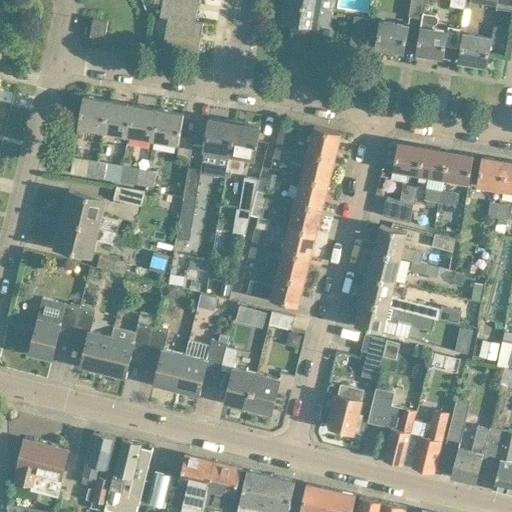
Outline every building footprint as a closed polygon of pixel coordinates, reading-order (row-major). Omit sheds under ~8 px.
[(163,3),(161,16),(168,17),(173,18),(195,21),(197,10),(198,4),(198,0),(168,0),(168,4),(163,3)] [(333,8),(334,0),(286,0),(283,18),(319,24),(322,6),(333,8)] [(423,14),(424,10),(425,0),(412,0),(410,12),(423,14)] [(465,8),(467,0),(466,0),(452,0),(452,6),(465,8)] [(0,48),(7,20),(11,21),(14,9),(0,5),(0,48)] [(444,58),(449,32),(434,29),(435,22),(439,20),(440,15),(437,12),(424,10),(423,14),(421,27),(416,53),(444,58)] [(462,10),(461,22),(475,23),(476,11),(462,10)] [(90,36),(100,38),(105,38),(108,20),(93,18),(90,36)] [(163,45),(163,46),(198,52),(203,22),(195,21),(173,18),(170,34),(165,33),(163,45)] [(381,21),(377,47),(404,51),(409,26),(381,21)] [(491,38),(464,33),(459,60),(487,65),(491,38)] [(104,131),(109,100),(84,96),(78,126),(104,131)] [(128,135),(133,105),(109,100),(104,131),(128,135)] [(154,139),(158,109),(133,105),(128,135),(154,139)] [(180,137),(184,113),(158,109),(154,139),(179,143),(177,158),(190,160),(193,139),(180,137)] [(229,153),(234,122),(209,117),(203,149),(229,153)] [(297,117),(284,162),(302,167),(314,122),(297,117)] [(260,126),(234,122),(229,153),(226,169),(241,172),(244,156),(255,158),(260,126)] [(341,132),(314,125),(308,150),(335,157),(341,132)] [(292,130),(280,127),(276,142),(288,145),(292,130)] [(115,141),(114,155),(131,156),(132,142),(115,141)] [(284,160),(288,145),(276,142),(273,157),(284,160)] [(398,142),(394,168),(393,170),(419,174),(424,146),(398,142)] [(424,146),(419,174),(429,176),(427,188),(442,191),(444,179),(448,151),(424,146)] [(329,182),(333,166),(335,157),(308,150),(302,175),(329,182)] [(469,183),(474,155),(448,151),(444,179),(469,183)] [(502,191),(506,161),(482,157),(477,187),(502,191)] [(96,177),(98,162),(90,160),(88,175),(96,177)] [(511,161),(506,161),(502,191),(511,193),(511,161)] [(108,163),(98,162),(96,177),(105,178),(108,163)] [(201,169),(188,167),(183,199),(196,201),(201,169)] [(203,167),(198,200),(211,202),(216,169),(203,167)] [(146,185),(148,170),(140,169),(137,183),(146,185)] [(157,172),(148,170),(146,185),(155,186),(157,172)] [(323,206),(329,182),(302,175),(296,200),(323,206)] [(272,178),(268,177),(260,176),(259,180),(257,190),(269,193),(272,178)] [(255,205),(257,190),(259,180),(245,177),(240,208),(252,211),(253,205),(255,205)] [(142,205),(145,191),(117,186),(114,199),(142,205)] [(427,188),(425,200),(440,203),(442,191),(427,188)] [(105,198),(69,189),(62,218),(117,231),(120,219),(101,214),(105,198)] [(265,207),(269,193),(257,190),(255,205),(265,207)] [(442,191),(440,203),(454,205),(457,193),(442,191)] [(388,197),(384,211),(383,214),(410,222),(413,203),(388,197)] [(316,231),(320,216),(323,206),(296,200),(287,198),(284,211),(292,213),(289,224),(316,231)] [(490,202),(488,215),(497,217),(500,203),(490,202)] [(500,203),(497,217),(507,218),(509,205),(500,203)] [(114,243),(117,231),(62,218),(55,246),(91,255),(95,239),(114,243)] [(192,224),(186,233),(197,241),(203,233),(192,224)] [(310,256),(316,231),(289,224),(283,249),(310,256)] [(403,248),(407,232),(380,224),(374,249),(401,257),(412,260),(427,263),(429,254),(403,248)] [(268,230),(256,227),(252,241),(264,244),(268,230)] [(434,234),(431,246),(452,252),(455,239),(434,234)] [(260,259),(264,244),(252,241),(249,256),(260,259)] [(304,281),(308,265),(310,256),(283,249),(277,274),(304,281)] [(395,282),(401,257),(374,249),(368,275),(395,282)] [(155,253),(151,269),(165,272),(169,256),(155,253)] [(100,254),(97,266),(125,273),(128,261),(100,254)] [(40,255),(30,256),(30,268),(41,267),(40,255)] [(439,267),(427,263),(412,260),(409,270),(437,278),(439,267)] [(469,263),(467,271),(475,272),(477,265),(469,263)] [(298,306),(304,281),(277,274),(274,286),(250,279),(246,293),(298,306)] [(391,296),(395,282),(368,275),(361,299),(434,318),(438,319),(441,309),(391,296)] [(223,282),(220,293),(228,295),(231,284),(223,282)] [(476,282),(472,299),(480,300),(483,283),(476,282)] [(166,286),(163,295),(173,298),(176,288),(166,286)] [(202,293),(200,302),(209,305),(212,295),(202,293)] [(38,317),(30,352),(53,358),(59,334),(73,338),(80,306),(65,303),(43,297),(38,317)] [(434,318),(361,299),(355,324),(408,338),(412,323),(432,328),(434,318)] [(241,305),(237,320),(248,323),(252,308),(241,305)] [(104,370),(112,335),(91,330),(95,310),(80,306),(73,338),(87,341),(81,365),(104,370)] [(273,310),(272,311),(269,323),(292,329),(296,316),(273,310)] [(112,335),(104,370),(126,376),(132,352),(146,356),(154,324),(139,321),(136,331),(114,326),(112,335)] [(177,388),(186,353),(164,347),(169,328),(154,324),(146,356),(160,359),(154,383),(177,388)] [(461,327),(458,339),(470,341),(473,330),(461,327)] [(289,332),(286,345),(297,348),(300,335),(289,332)] [(366,334),(362,350),(368,352),(384,356),(388,339),(366,334)] [(220,374),(221,369),(227,345),(228,342),(212,338),(207,358),(186,353),(177,388),(200,394),(206,370),(220,374)] [(388,339),(384,356),(397,359),(401,342),(388,339)] [(249,406),(257,372),(234,366),(238,348),(227,345),(221,369),(232,372),(225,400),(249,406)] [(368,352),(363,376),(378,379),(384,356),(368,352)] [(454,356),(450,370),(463,373),(466,359),(454,356)] [(511,387),(511,369),(507,368),(504,367),(500,385),(511,387)] [(280,378),(257,372),(249,406),(272,412),(280,378)] [(341,384),(330,426),(354,432),(363,435),(367,420),(357,417),(364,390),(341,384)] [(403,464),(417,410),(392,404),(395,392),(377,387),(369,421),(392,427),(384,459),(403,464)] [(460,442),(470,403),(456,400),(447,438),(460,442)] [(434,414),(417,410),(403,464),(434,471),(449,413),(435,409),(434,414)] [(476,481),(481,464),(489,428),(479,426),(473,450),(459,447),(452,475),(476,481)] [(511,491),(511,431),(490,426),(490,428),(489,428),(481,464),(499,468),(494,487),(511,491)] [(108,468),(116,436),(94,431),(81,483),(87,484),(88,480),(93,481),(93,477),(95,477),(98,465),(108,468)] [(19,469),(16,481),(34,485),(33,489),(58,495),(61,479),(69,449),(24,438),(17,468),(19,469)] [(138,511),(152,448),(141,446),(142,442),(122,438),(107,505),(138,511)] [(210,476),(214,460),(186,453),(179,484),(187,486),(180,511),(202,511),(207,491),(210,476)] [(210,476),(207,491),(216,493),(214,499),(212,507),(222,509),(224,502),(225,495),(234,497),(242,467),(214,460),(210,476)] [(165,506),(172,473),(153,469),(145,502),(165,506)] [(261,511),(270,474),(247,469),(239,503),(237,511),(241,511),(261,511)] [(288,511),(296,480),(270,474),(261,511),(288,511)] [(111,479),(99,476),(95,489),(89,488),(86,499),(105,503),(111,479)] [(326,511),(332,488),(307,482),(300,511),(326,511)] [(351,511),(356,493),(332,488),(326,511),(351,511)] [(361,495),(356,511),(380,511),(383,500),(361,495)] [(383,500),(380,511),(405,511),(407,506),(383,500)]
